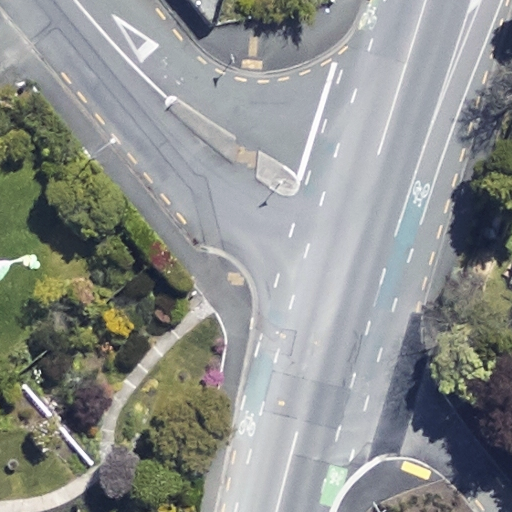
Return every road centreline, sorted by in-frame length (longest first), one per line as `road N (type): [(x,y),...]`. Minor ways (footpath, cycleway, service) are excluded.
road 1 (residential): [(84,0),(170,103),(294,187),(359,219)]
road 2 (residential): [(315,366),(433,414),(503,511)]
road 3 (tertiary): [(427,0),(359,219)]
road 4 (tertiary): [(359,219),(315,366)]
road 5 (tertiary): [(315,366),(277,511)]
